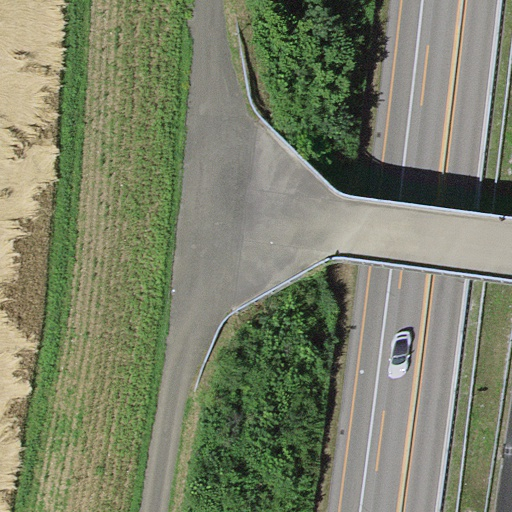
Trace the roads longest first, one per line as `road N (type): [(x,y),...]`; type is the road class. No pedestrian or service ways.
road 1 (motorway): [(468,0),(401,511)]
road 2 (track): [(158,511),(200,212),(216,0)]
road 3 (track): [(511,261),(304,235),(200,212)]
